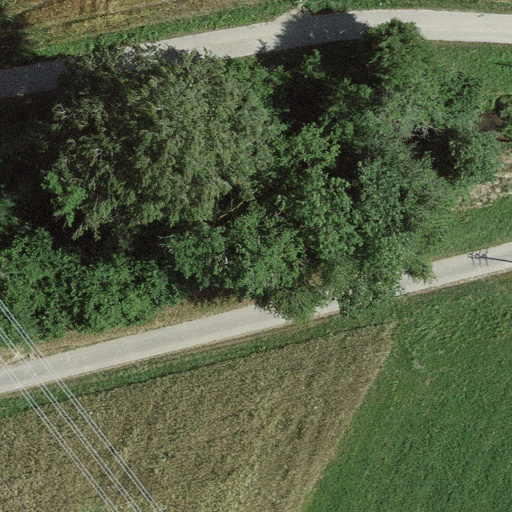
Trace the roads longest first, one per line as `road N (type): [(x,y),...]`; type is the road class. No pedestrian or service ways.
road 1 (track): [(0,379),(457,278),(511,257)]
road 2 (track): [(0,85),(447,23),(511,29)]
